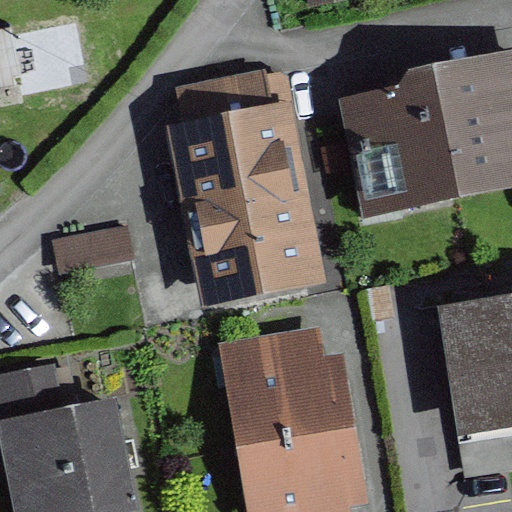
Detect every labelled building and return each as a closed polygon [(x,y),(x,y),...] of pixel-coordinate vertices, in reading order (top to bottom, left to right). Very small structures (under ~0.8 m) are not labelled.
[(17,29),(0,31),(0,90),(25,87),(17,29)] [(511,68),(349,97),(371,227),(511,201),(511,68)] [(285,109),(165,133),(202,316),(322,292),(285,109)] [(120,233),(56,245),(61,272),(125,260),(120,233)] [(511,305),(440,315),(458,449),(511,441),(511,305)] [(220,356),(236,452),(344,434),(328,337),(220,356)] [(50,374),(0,383),(0,445),(12,511),(125,511),(105,403),(57,412),(50,374)] [(357,511),(344,434),(236,452),(245,511),(357,511)]
